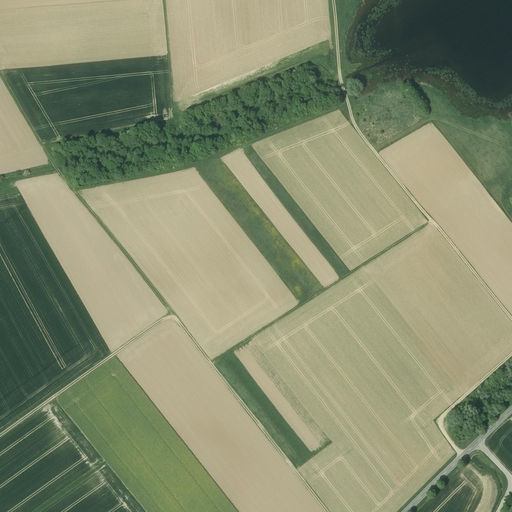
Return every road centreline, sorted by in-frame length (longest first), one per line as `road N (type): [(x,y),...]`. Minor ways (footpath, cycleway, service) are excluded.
road 1 (track): [(54,165),(326,511)]
road 2 (track): [(332,0),(338,76),(357,132),(511,319)]
road 3 (track): [(163,0),(173,115),(317,58)]
road 4 (track): [(210,366),(432,224)]
road 5 (track): [(172,316),(0,435)]
road 6 (secondary): [(405,511),(511,410)]
road 7 (track): [(511,352),(441,417),(441,432),(463,455)]
